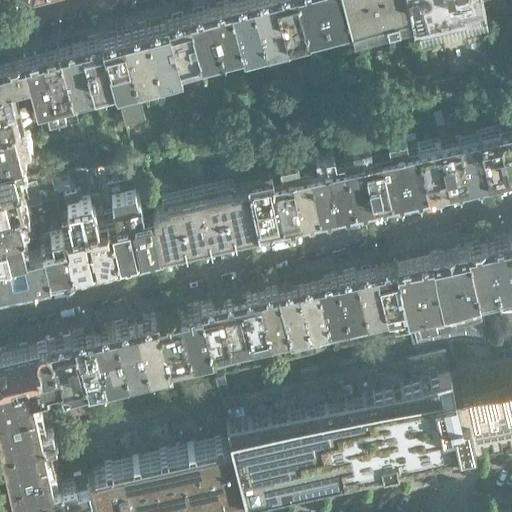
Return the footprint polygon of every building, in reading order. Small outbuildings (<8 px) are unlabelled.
[(243,53),(243,50),(229,0),(221,0),(208,4),(223,59),(243,53)] [(264,44),(252,0),(229,0),(243,50),(264,44)] [(286,38),(275,0),(252,0),(264,44),(286,38)] [(307,30),(298,0),(275,0),(286,38),(307,33),(307,30)] [(328,25),(321,0),(298,0),(307,30),(328,25)] [(349,19),(343,0),(321,0),(328,25),(349,19)] [(410,4),(409,0),(343,0),(349,19),(349,20),(374,14),(376,22),(400,16),(398,7),(410,4)] [(449,70),(432,0),(409,0),(410,4),(428,75),(449,70)] [(473,75),(471,64),(456,0),(432,0),(449,70),(460,67),(462,78),(473,75)] [(482,0),(456,0),(471,64),(495,58),(482,0)] [(223,59),(208,4),(187,9),(202,64),(223,59)] [(202,64),(187,9),(167,15),(180,66),(181,70),(202,64)] [(180,66),(167,15),(145,20),(157,67),(168,64),(170,69),(180,66)] [(157,67),(145,20),(123,26),(136,78),(147,75),(146,70),(157,67)] [(136,78),(123,26),(101,32),(113,78),(124,75),(126,81),(136,78)] [(113,80),(113,78),(101,32),(79,38),(92,86),(113,80)] [(92,86),(79,38),(58,43),(71,91),(92,86)] [(71,91),(58,43),(40,48),(57,110),(59,121),(77,116),(71,91)] [(57,110),(40,48),(22,53),(29,77),(36,104),(43,102),(46,113),(57,110)] [(29,77),(22,53),(1,58),(0,58),(0,59),(0,58),(0,83),(10,81),(29,77)] [(511,66),(509,58),(496,62),(498,69),(511,66)] [(510,86),(507,72),(487,77),(490,91),(510,86)] [(490,91),(487,77),(467,83),(470,96),(490,91)] [(0,105),(15,102),(11,85),(10,81),(0,83),(0,105)] [(328,111),(320,82),(309,85),(311,93),(301,95),(306,116),(328,111)] [(470,96),(467,83),(447,88),(450,101),(470,96)] [(450,101),(447,88),(427,93),(430,107),(450,101)] [(430,107),(427,93),(407,98),(410,112),(430,107)] [(20,123),(15,102),(0,105),(0,127),(12,125),(20,123)] [(112,120),(108,103),(97,106),(102,123),(112,120)] [(511,169),(511,121),(498,125),(508,170),(511,169)] [(29,148),(27,139),(25,130),(14,133),(12,125),(0,127),(0,163),(20,159),(18,151),(29,148)] [(508,170),(498,125),(478,129),(488,175),(508,170)] [(266,152),(260,126),(237,132),(242,158),(266,152)] [(488,175),(478,129),(457,134),(467,179),(488,175)] [(427,188),(417,143),(408,145),(405,134),(396,136),(409,192),(427,188)] [(467,179),(457,134),(437,139),(447,184),(467,179)] [(409,192),(396,136),(387,138),(390,151),(381,153),(391,196),(409,192)] [(447,184),(437,139),(417,143),(427,188),(447,184)] [(391,196),(381,153),(372,155),(369,142),(360,144),(372,201),(391,196)] [(372,201),(360,144),(351,146),(354,159),(344,161),(354,205),(372,201)] [(354,205),(344,161),(335,163),(332,150),(323,152),(336,209),(354,205)] [(336,209),(323,152),(314,154),(317,167),(309,169),(318,213),(336,209)] [(318,213),(309,169),(301,171),(298,158),(289,160),(300,217),(318,213)] [(0,186),(25,181),(20,159),(0,163),(0,186)] [(119,172),(117,160),(94,165),(96,173),(97,177),(119,172)] [(300,217),(289,160),(269,164),(270,168),(282,221),(300,217)] [(96,173),(94,165),(72,170),(74,178),(96,173)] [(282,221),(270,168),(246,173),(246,177),(258,227),(282,221)] [(258,227),(246,177),(230,181),(229,177),(165,192),(165,196),(149,199),(152,211),(160,249),(197,240),(201,236),(216,233),(221,234),(221,235),(258,227)] [(0,209),(25,204),(22,194),(27,192),(25,181),(0,186),(0,209)] [(160,249),(152,211),(144,213),(139,193),(136,194),(134,184),(123,187),(138,254),(160,249)] [(138,254),(123,187),(112,189),(114,199),(111,200),(116,219),(107,221),(116,259),(138,254)] [(116,259),(107,221),(99,223),(95,203),(91,204),(89,194),(78,197),(94,264),(116,259)] [(94,264),(78,197),(67,199),(70,209),(67,210),(71,230),(63,231),(71,269),(94,264)] [(30,226),(25,204),(0,209),(0,233),(21,228),(30,226)] [(0,256),(30,249),(28,240),(23,237),(21,228),(0,233),(0,256)] [(71,269),(63,231),(62,229),(50,232),(52,240),(42,242),(43,246),(49,274),(71,269)] [(511,282),(511,254),(507,232),(486,237),(498,292),(508,289),(507,284),(511,282)] [(498,292),(486,237),(465,242),(476,291),(487,288),(488,294),(498,292)] [(483,323),(476,291),(465,242),(430,249),(449,330),(449,331),(483,323)] [(0,285),(49,274),(43,246),(30,249),(0,256),(0,285)] [(449,330),(430,249),(391,258),(402,304),(410,339),(449,330)] [(402,304),(391,258),(374,262),(385,308),(402,304)] [(385,308),(374,262),(355,266),(365,312),(385,308)] [(365,312),(355,266),(335,271),(346,317),(365,312)] [(346,317),(335,271),(316,275),(326,321),(346,317)] [(326,321),(316,275),(276,284),(286,330),(326,321)] [(286,330),(276,284),(256,288),(267,334),(286,330)] [(267,334),(256,288),(237,293),(247,338),(267,334)] [(247,338),(237,293),(217,297),(227,343),(247,338)] [(227,343),(217,297),(197,301),(207,347),(227,343)] [(207,347),(197,301),(177,306),(188,354),(208,350),(207,347)] [(188,354),(177,306),(158,310),(168,359),(188,354)] [(168,359),(158,310),(136,315),(148,366),(169,362),(168,359)] [(148,366),(136,315),(114,320),(127,371),(148,366)] [(127,371),(114,320),(92,325),(106,376),(127,371)] [(106,376),(92,325),(70,329),(85,380),(106,376)] [(382,333),(380,325),(369,328),(371,336),(382,333)] [(85,380),(70,329),(46,335),(58,375),(62,387),(85,380)] [(58,375),(46,335),(28,340),(32,360),(27,361),(29,371),(30,374),(38,373),(41,387),(51,384),(49,377),(58,375)] [(511,335),(479,342),(478,338),(466,341),(467,345),(442,351),(440,344),(412,350),(410,342),(241,379),(238,365),(214,370),(231,434),(244,484),(264,479),(263,479),(379,454),(395,450),(511,424),(511,335)] [(27,361),(32,360),(28,340),(0,347),(0,377),(29,371),(27,361)] [(0,410),(36,402),(33,389),(41,387),(38,373),(30,374),(29,371),(0,377),(0,410)] [(41,424),(36,402),(0,410),(0,442),(0,443),(54,431),(52,422),(41,424)] [(51,465),(45,443),(57,440),(54,431),(0,443),(7,474),(51,465)] [(244,484),(231,434),(201,441),(214,491),(243,484),(244,484)] [(214,491),(201,441),(174,447),(187,497),(214,491)] [(187,497),(174,447),(147,453),(160,503),(187,497)] [(160,503),(147,453),(119,459),(132,509),(160,503)] [(119,511),(132,509),(119,459),(86,466),(89,474),(100,511),(119,511)] [(65,490),(61,476),(54,478),(51,465),(7,474),(15,506),(58,496),(57,492),(65,490)] [(100,511),(89,474),(75,477),(75,473),(61,476),(65,490),(57,492),(58,496),(60,506),(75,502),(77,511),(100,511)] [(77,511),(75,502),(60,506),(58,496),(15,506),(16,511),(77,511)]
